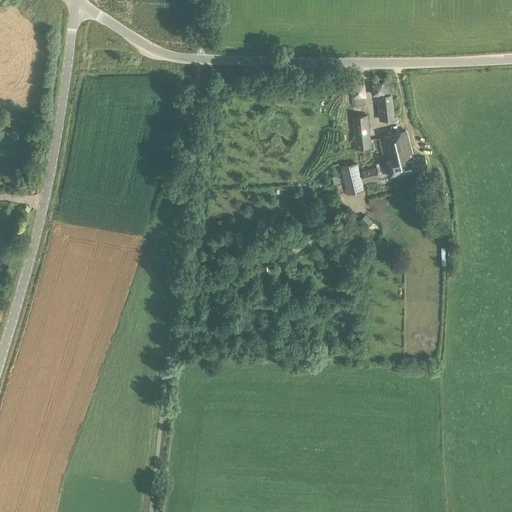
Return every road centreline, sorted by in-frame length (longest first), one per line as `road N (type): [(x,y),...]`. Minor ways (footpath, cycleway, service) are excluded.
road 1 (unclassified): [(511,58),(181,60),(76,4)]
road 2 (unclassified): [(0,365),(45,202),(76,4)]
